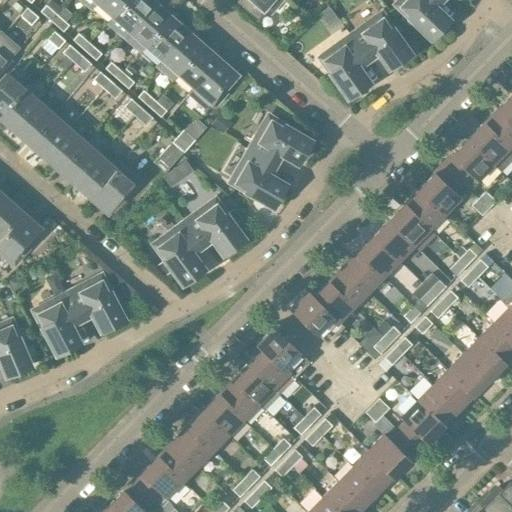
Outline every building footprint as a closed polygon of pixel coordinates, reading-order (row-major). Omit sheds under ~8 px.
[(83,0),(93,8),(99,1),(98,1),(99,0),(83,0)] [(99,1),(115,15),(127,0),(99,0),(98,1),(99,1)] [(115,15),(109,22),(124,36),(155,1),(153,0),(127,0),(127,1),(115,15)] [(268,13),(279,0),(238,0),(237,2),(256,19),(265,10),(268,13)] [(448,19),(433,5),(437,0),(399,0),(396,3),(431,36),(448,19)] [(124,36),(141,50),(170,18),(163,11),(164,9),(155,1),(124,36)] [(52,21),(57,15),(45,4),(40,11),(52,21)] [(26,6),(19,15),(31,24),(37,16),(26,6)] [(350,35),(367,58),(377,50),(389,67),(409,53),(380,13),(350,35)] [(68,24),(57,15),(52,21),(62,31),(68,24)] [(170,18),(141,50),(157,65),(188,30),(177,21),(176,23),(170,18)] [(54,30),(47,38),(57,48),(64,40),(54,30)] [(174,80),(180,73),(180,72),(202,46),(195,39),(197,38),(188,30),(157,65),(174,80)] [(90,43),(89,42),(78,32),(72,39),(84,50),(90,43)] [(3,33),(0,36),(0,68),(19,47),(3,33)] [(356,65),(367,58),(350,35),(320,57),(348,96),(368,82),(356,65)] [(93,38),(89,42),(90,43),(84,50),(95,59),(101,52),(97,49),(100,44),(93,38)] [(73,61),(80,54),(69,44),(62,51),(73,61)] [(180,72),(180,73),(196,86),(220,58),(210,49),(208,51),(202,46),(180,72)] [(91,63),(80,54),(73,61),(84,71),(91,63)] [(229,66),(220,58),(196,86),(189,93),(207,108),(213,101),(217,104),(227,92),(223,89),(236,75),(227,68),(229,66)] [(123,71),(122,71),(111,61),(105,68),(117,78),(123,71)] [(128,64),(122,71),(123,71),(129,77),(135,70),(128,64)] [(104,88),(111,80),(100,70),(93,78),(104,88)] [(133,81),(129,77),(123,71),(117,78),(128,88),(133,81)] [(0,113),(23,87),(7,73),(0,80),(0,113)] [(121,89),(111,80),(104,88),(114,97),(121,89)] [(0,113),(0,117),(13,129),(38,101),(23,87),(0,113)] [(149,107),(155,100),(143,89),(137,96),(149,107)] [(511,91),(497,107),(511,120),(511,91)] [(134,115),(141,107),(130,98),(124,105),(134,115)] [(166,110),(155,100),(149,107),(160,116),(166,110)] [(13,129),(28,142),(53,114),(38,101),(13,129)] [(152,117),(141,107),(134,115),(145,124),(152,117)] [(511,120),(497,107),(482,122),(507,147),(511,141),(511,120)] [(28,142),(44,156),(69,128),(53,114),(28,142)] [(220,114),(212,124),(221,131),(229,122),(220,114)] [(249,148),(274,162),(280,151),(298,161),(310,140),(268,116),(249,148)] [(482,122),(467,138),(492,162),(501,170),(511,158),(511,151),(507,147),(482,122)] [(44,156),(59,169),(84,141),(69,128),(44,156)] [(183,129),(177,135),(189,145),(194,139),(183,129)] [(189,145),(177,135),(172,142),(183,152),(189,145)] [(467,138),(442,163),(463,183),(472,174),(476,178),(492,162),(467,138)] [(59,169),(74,183),(99,155),(84,141),(59,169)] [(267,174),(274,162),(249,148),(231,181),(273,205),(285,184),(267,174)] [(74,183),(90,196),(115,168),(114,167),(99,155),(74,183)] [(115,168),(90,196),(106,210),(120,194),(126,199),(141,181),(119,162),(114,167),(115,168)] [(442,163),(417,188),(443,212),(459,196),(454,192),(463,183),(442,163)] [(417,188),(402,203),(433,233),(434,233),(429,227),(443,212),(417,188)] [(478,197),(488,207),(495,200),(485,190),(478,197)] [(488,207),(478,197),(471,204),(481,214),(488,207)] [(0,236),(22,211),(7,198),(0,205),(0,236)] [(214,199),(184,221),(201,244),(211,236),(223,252),(243,238),(214,199)] [(402,203),(387,219),(419,249),(433,233),(402,203)] [(22,211),(0,236),(0,252),(14,265),(30,247),(24,242),(38,225),(22,211)] [(387,219),(372,234),(397,259),(412,244),(418,249),(419,249),(387,219)] [(201,244),(184,221),(154,244),(183,282),(202,268),(190,252),(201,244)] [(372,234),(357,250),(382,275),(397,259),(372,234)] [(458,258),(465,265),(476,254),(468,247),(458,258)] [(357,250),(342,265),(367,290),(382,275),(357,250)] [(465,265),(458,258),(448,268),(456,275),(465,265)] [(470,269),(477,276),(487,266),(480,259),(470,269)] [(162,260),(155,265),(163,276),(170,270),(162,260)] [(342,265),(326,281),(352,305),(367,290),(342,265)] [(477,276),(470,269),(460,279),(467,286),(477,276)] [(431,272),(421,282),(435,296),(445,286),(431,272)] [(100,275),(67,293),(80,317),(92,311),(101,329),(122,318),(114,303),(137,291),(123,280),(106,288),(100,275)] [(352,305),(326,281),(312,295),(307,289),(290,307),(326,343),(343,325),(338,320),(352,305)] [(421,282),(412,292),(426,305),(435,296),(421,282)] [(507,306),(511,310),(511,286),(500,299),(507,306)] [(440,300),(447,307),(457,296),(450,290),(440,300)] [(68,324),(80,317),(67,293),(34,310),(57,353),(78,342),(68,324)] [(437,317),(447,307),(440,300),(430,310),(437,317)] [(402,315),(409,322),(420,312),(412,305),(402,315)] [(511,310),(507,306),(492,321),(511,340),(511,310)] [(425,315),(414,326),(422,333),(432,322),(425,315)] [(10,320),(0,324),(0,359),(7,374),(29,365),(10,320)] [(382,335),(389,342),(400,332),(392,325),(390,327),(383,320),(375,328),(382,335)] [(511,340),(492,321),(477,337),(502,361),(511,351),(511,340)] [(293,379),(292,378),(309,360),(272,324),(255,342),(261,347),(247,362),(279,393),(293,379)] [(389,342),(382,335),(372,345),(380,352),(389,342)] [(394,346),(401,354),(411,343),(404,336),(394,346)] [(462,352),(487,377),(502,361),(477,337),(462,352)] [(401,354),(394,346),(384,357),(391,364),(401,354)] [(462,352),(446,368),(472,393),(487,377),(462,352)] [(247,362),(232,377),(257,402),(264,409),(279,393),(247,362)] [(431,383),(456,408),(472,393),(446,368),(431,383)] [(232,377),(217,393),(242,417),(257,402),(232,377)] [(431,383),(416,399),(441,423),(456,408),(431,383)] [(217,393),(201,408),(227,433),(242,417),(217,393)] [(371,404),(382,414),(389,407),(378,397),(371,404)] [(417,449),(441,423),(416,399),(400,415),(405,419),(396,428),(417,449)] [(382,414),(371,404),(364,411),(375,421),(382,414)] [(313,406),(303,416),(310,423),(320,413),(313,406)] [(201,408),(186,424),(212,449),(227,433),(201,408)] [(396,428),(395,429),(381,415),(374,423),(388,436),(387,437),(383,433),(367,449),(392,474),(417,449),(396,428)] [(310,423),(303,416),(293,426),(300,433),(310,423)] [(314,427),(322,435),(332,424),(324,417),(314,427)] [(186,424),(156,455),(181,479),(212,449),(186,424)] [(322,435),(314,427),(304,438),(312,445),(322,435)] [(282,436),(272,447),(280,454),(290,444),(282,436)] [(280,454),(272,447),(263,458),(270,464),(280,454)] [(284,458),(291,465),(301,456),(294,449),(284,458)] [(367,449),(343,474),(368,498),(392,474),(367,449)] [(156,455),(131,480),(152,500),(161,491),(165,496),(181,479),(156,455)] [(291,465),(284,458),(274,468),(281,475),(291,465)] [(251,468),(242,478),(249,485),(259,475),(251,468)] [(343,474),(326,490),(348,511),(354,511),(368,498),(343,474)] [(249,485),(242,478),(232,489),(239,496),(249,485)] [(479,500),(491,511),(511,511),(511,478),(502,489),(498,485),(500,483),(498,481),(479,500)] [(131,480),(107,505),(113,511),(146,511),(143,509),(152,500),(131,480)] [(254,490),(260,497),(270,487),(263,480),(254,490)] [(260,497),(254,490),(244,500),(251,507),(260,497)] [(348,511),(326,490),(310,507),(315,511),(348,511)] [(211,510),(213,511),(223,511),(229,507),(221,500),(211,510)] [(491,511),(479,500),(470,509),(472,511),(470,511),(491,511)]
